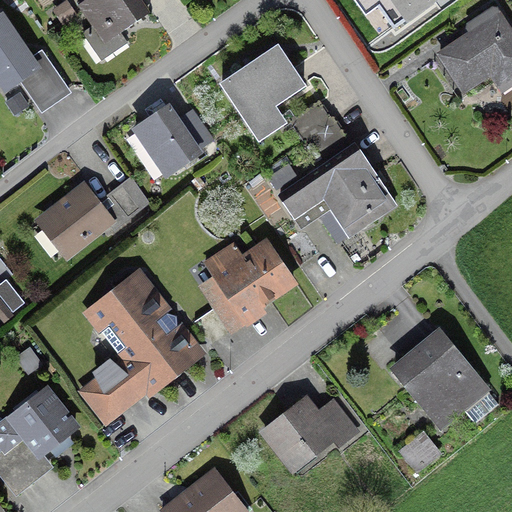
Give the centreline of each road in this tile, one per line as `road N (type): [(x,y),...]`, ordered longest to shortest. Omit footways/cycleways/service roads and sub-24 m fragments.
road 1 (residential): [(78,511),(455,219)]
road 2 (residential): [(455,219),(304,0)]
road 3 (track): [(424,243),(511,360)]
